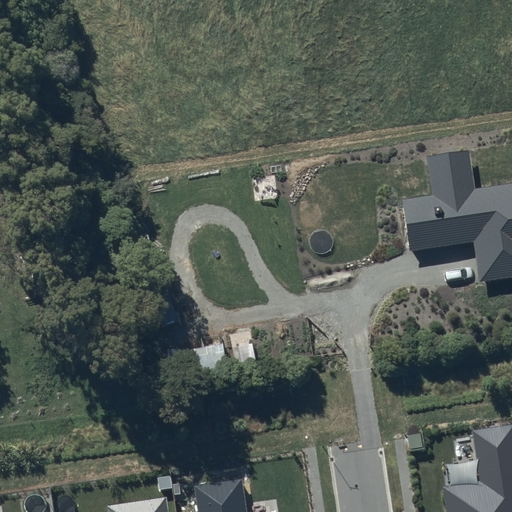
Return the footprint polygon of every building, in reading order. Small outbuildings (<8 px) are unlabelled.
[(432,195),(401,200),(410,251),(473,242),(480,282),(511,277),(511,183),(475,189),(469,151),(427,158),(432,195)] [(224,340),(190,345),(193,369),(227,365),(224,340)] [(511,511),(511,424),(472,430),(480,481),(443,487),(446,511),(511,511)] [(246,511),(242,479),(194,486),(197,511),(192,511),(246,511)] [(168,511),(166,497),(106,506),(106,511),(168,511)]
